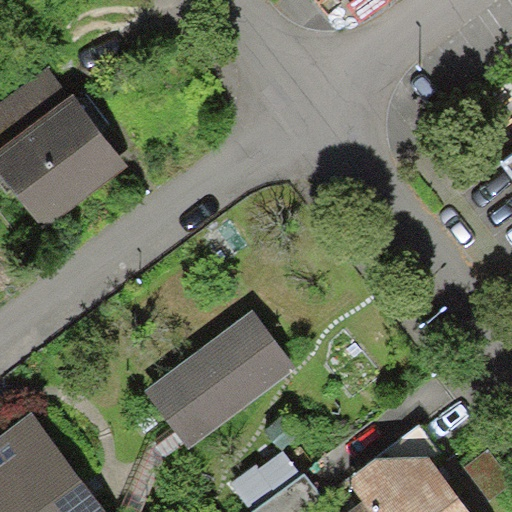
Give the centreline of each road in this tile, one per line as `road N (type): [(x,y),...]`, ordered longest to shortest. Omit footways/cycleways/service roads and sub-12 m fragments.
road 1 (residential): [(0,315),(314,74)]
road 2 (residential): [(314,74),(511,336)]
road 3 (residential): [(314,74),(414,0)]
